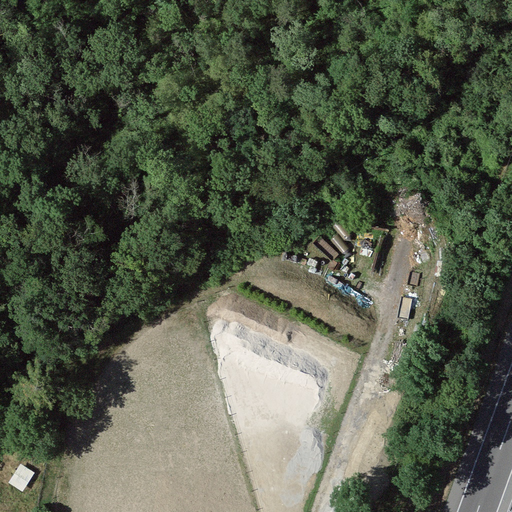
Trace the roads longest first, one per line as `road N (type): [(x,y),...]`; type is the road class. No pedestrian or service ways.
road 1 (track): [(275,249),(335,216),(511,18)]
road 2 (track): [(275,249),(77,346),(0,401)]
road 3 (track): [(328,511),(409,237)]
